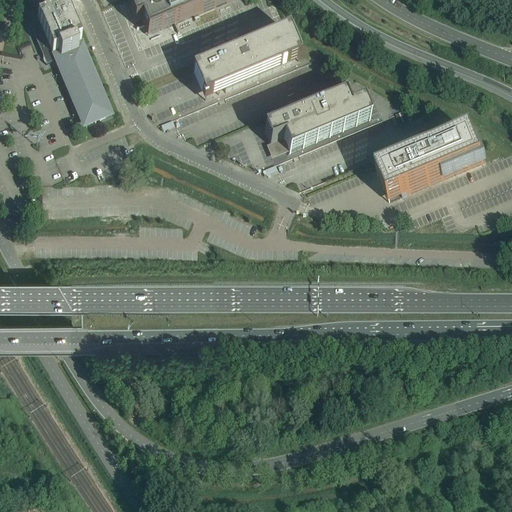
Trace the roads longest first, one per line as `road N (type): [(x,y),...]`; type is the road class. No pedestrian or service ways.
road 1 (secondary): [(0,239),(106,411),(145,443),(191,464),(257,468),(511,392)]
road 2 (primary): [(0,337),(511,333)]
road 3 (primary): [(511,303),(0,303)]
road 4 (unclassified): [(289,201),(165,146),(138,123),(85,0)]
road 5 (unclassified): [(141,511),(0,282)]
road 6 (secondary): [(324,0),(371,31),(511,94)]
road 7 (unknown): [(107,0),(136,63),(260,21)]
road 8 (unknown): [(156,138),(323,83)]
road 9 (secondary): [(511,60),(381,0)]
